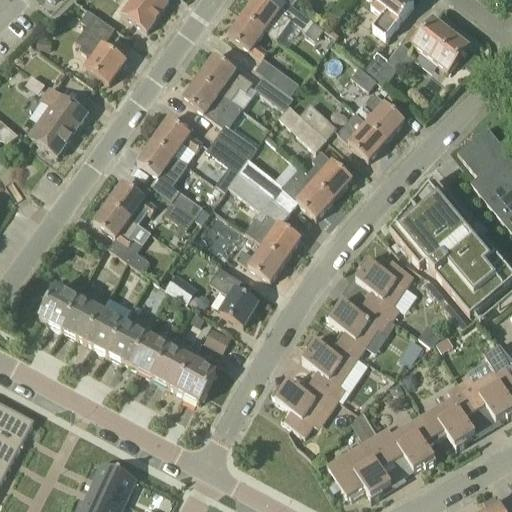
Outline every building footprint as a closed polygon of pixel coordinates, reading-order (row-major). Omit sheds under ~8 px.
[(147,38),(168,8),(157,0),(133,0),(120,19),(147,38)] [(277,0),(292,11),(299,0),(298,0),(277,0)] [(397,32),(414,10),(400,0),(365,0),(375,7),(371,12),(383,21),(373,34),(386,44),(396,31),(397,32)] [(266,36),(277,45),(291,25),(257,1),(244,20),(266,36)] [(109,90),(125,67),(103,50),(114,35),(88,15),(83,22),(83,28),(88,31),(76,46),(83,52),(80,55),(92,64),(85,73),(109,90)] [(316,45),(324,34),(303,19),(295,30),(316,45)] [(266,36),(244,20),(228,42),(262,66),(268,57),(257,49),(266,36)] [(448,79),(469,52),(434,25),(413,52),(448,79)] [(388,66),(387,65),(373,84),(377,87),(384,93),(411,56),(401,49),(388,66)] [(373,84),(387,65),(378,58),(364,76),(373,84)] [(231,106),(240,93),(246,97),(252,88),(214,61),(199,83),(231,106)] [(291,100),(298,90),(273,71),(265,82),(291,100)] [(363,77),(359,74),(351,84),(369,97),(377,87),(373,84),(364,76),(363,77)] [(255,95),(285,116),(293,105),(290,102),(291,100),(265,82),(255,95)] [(228,134),(242,115),(230,107),(231,106),(199,83),(182,105),(223,134),(225,131),(228,134)] [(57,163),(88,120),(52,94),(43,107),(52,113),(31,143),(57,163)] [(387,146),(405,127),(373,99),(366,107),(377,117),(366,128),(387,146)] [(299,122),(301,123),(326,145),(337,134),(310,110),(299,122)] [(368,167),(387,146),(366,128),(355,118),(337,139),(368,167)] [(326,145),(301,123),(291,135),(316,157),(326,145)] [(18,141),(3,128),(0,125),(0,129),(2,129),(17,142),(18,141)] [(202,149),(169,125),(153,146),(174,162),(184,148),(197,157),(202,149)] [(257,153),(228,134),(225,131),(223,134),(216,144),(248,166),(257,153)] [(511,154),(508,158),(502,151),(487,134),(457,159),(478,184),(470,190),(511,239),(511,154)] [(229,172),(238,179),(247,168),(248,166),(216,144),(207,157),(229,172)] [(171,193),(177,184),(164,175),(174,162),(153,146),(137,169),(171,193)] [(314,188),(334,206),(352,185),(321,157),(313,166),(317,169),(307,181),(314,188)] [(274,188),(262,179),(247,168),(238,179),(271,203),(288,218),(296,207),(297,208),(316,225),(319,222),(334,206),(314,188),(307,181),(304,179),(299,175),(282,194),(275,187),(274,188)] [(229,172),(215,191),(224,198),(228,193),(238,179),(229,172)] [(261,218),(271,203),(238,179),(228,193),(261,218)] [(474,246),(465,235),(471,231),(433,186),(389,238),(420,274),(425,269),(470,322),(511,286),(511,279),(480,241),(474,246)] [(151,221),(157,213),(123,188),(109,208),(138,229),(146,218),(151,221)] [(172,208),(194,224),(201,215),(202,214),(180,198),(172,208)] [(141,278),(148,267),(136,258),(142,250),(130,241),(137,230),(138,229),(109,208),(94,229),(116,245),(108,254),(141,278)] [(186,235),(194,224),(172,208),(164,219),(186,235)] [(246,239),(264,251),(286,266),(301,244),(267,221),(261,230),(255,226),(246,239)] [(201,242),(195,251),(214,265),(221,255),(201,242)] [(182,243),(173,256),(180,261),(189,248),(182,243)] [(286,266),(264,251),(254,264),(243,256),(236,265),(270,289),(286,266)] [(382,277),(366,266),(359,276),(362,278),(356,288),(372,299),(365,309),(390,326),(392,327),(399,316),(390,310),(402,293),(405,295),(413,282),(389,266),(382,277)] [(243,333),(258,309),(245,301),(250,293),(220,274),(210,290),(230,302),(220,319),(243,333)] [(187,311),(198,295),(176,280),(165,295),(187,311)] [(461,338),(468,333),(428,285),(421,291),(461,338)] [(62,336),(79,305),(56,293),(39,324),(62,336)] [(85,349),(102,317),(79,305),(62,336),(85,349)] [(379,334),(383,337),(390,326),(365,309),(358,319),(342,308),(336,318),(332,315),(325,325),(342,336),(335,346),(359,362),(379,334)] [(108,361),(125,329),(112,322),(102,317),(85,349),(108,361)] [(195,319),(190,328),(200,333),(205,324),(195,319)] [(131,373),(148,341),(125,329),(108,361),(131,373)] [(442,340),(427,329),(417,343),(430,352),(442,340)] [(210,332),(202,348),(222,358),(230,343),(210,332)] [(154,385),(170,354),(148,341),(131,373),(154,385)] [(441,358),(452,351),(447,342),(435,349),(441,358)] [(328,356),(319,350),(312,345),(305,355),(309,358),(302,367),(318,378),(311,388),(338,406),(345,395),(340,391),(359,362),(335,346),(328,356)] [(411,345),(406,352),(418,360),(423,353),(411,345)] [(511,399),(511,383),(511,382),(511,381),(511,366),(499,351),(485,359),(495,376),(491,378),(493,381),(476,392),(470,383),(459,390),(475,417),(486,411),(496,428),(506,421),(508,425),(511,422),(511,407),(508,402),(511,399)] [(176,397),(193,366),(170,354),(154,385),(176,397)] [(199,410),(216,378),(193,366),(176,397),(199,410)] [(305,398),(289,387),(282,397),(279,395),(272,405),(288,416),(281,426),(305,443),(313,430),(310,428),(322,411),(330,417),(338,406),(311,388),(305,398)] [(475,417),(459,390),(447,397),(453,406),(435,416),(433,413),(421,420),(436,446),(446,439),(457,456),(467,450),(465,446),(475,440),(465,423),(475,417)] [(0,441),(20,453),(34,427),(0,408),(0,441)] [(377,440),(363,417),(355,425),(367,445),(327,470),(347,503),(349,502),(351,506),(366,497),(372,506),(370,507),(371,508),(383,501),(381,498),(391,491),(381,475),(393,467),(377,440)] [(436,446),(421,420),(409,428),(411,431),(393,442),(388,433),(377,440),(393,467),(404,461),(414,478),(424,471),(426,475),(436,468),(426,452),(436,446)] [(20,453),(0,441),(0,473),(7,477),(20,453)] [(91,493),(126,509),(137,485),(103,468),(91,493)] [(124,511),(126,509),(91,493),(82,511),(124,511)]
